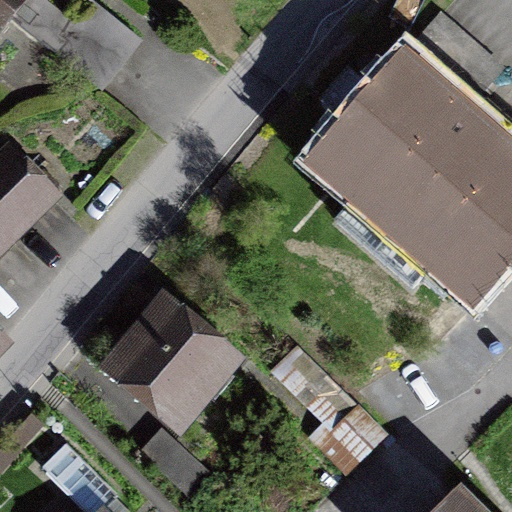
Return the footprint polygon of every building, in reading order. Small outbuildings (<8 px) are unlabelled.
[(0,0),(0,44),(37,0),(0,0)] [(438,14),(307,162),(474,310),(511,266),(511,147),(465,106),(499,69),(438,14)] [(0,270),(64,205),(12,155),(0,167),(0,270)] [(238,358),(159,293),(103,360),(181,426),(238,358)] [(0,343),(0,369),(13,356),(0,343)] [(166,434),(145,457),(188,495),(209,472),(166,434)] [(463,511),(446,495),(428,511),(463,511)]
